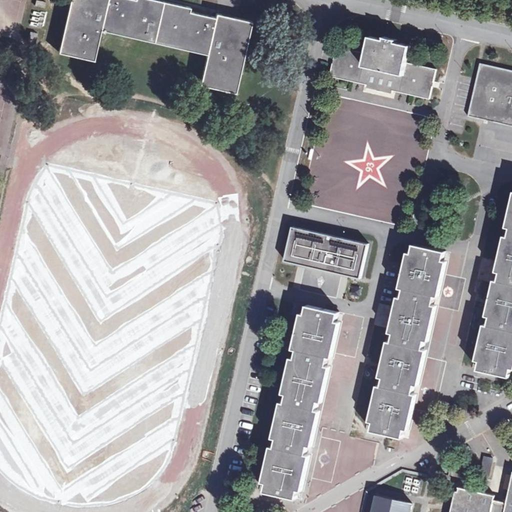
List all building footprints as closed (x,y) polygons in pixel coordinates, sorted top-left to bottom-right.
[(106,0),(70,0),(60,47),(94,55),(101,25),(106,0)] [(216,11),(166,0),(106,0),(101,25),(208,49),(216,11)] [(252,16),(217,8),(216,11),(208,49),(201,79),(236,87),(252,16)] [(42,27),(45,14),(33,12),(31,25),(42,27)] [(438,65),(337,43),(330,72),(431,95),(438,65)] [(511,121),(511,66),(481,59),(469,112),(511,121)] [(511,373),(511,367),(511,214),(478,365),(511,373)] [(362,274),(370,239),(294,222),(286,257),(362,274)] [(404,434),(446,248),(414,241),(372,427),(404,434)] [(297,496),(339,310),(307,303),(266,489),(297,496)] [(489,474),(493,456),(484,454),(480,472),(489,474)] [(511,511),(511,476),(507,500),(494,497),(495,493),(460,485),(453,511),(511,511)] [(414,511),(415,506),(377,498),(374,511),(414,511)]
